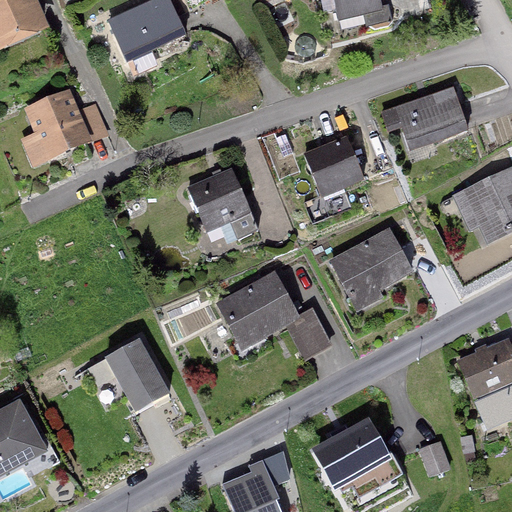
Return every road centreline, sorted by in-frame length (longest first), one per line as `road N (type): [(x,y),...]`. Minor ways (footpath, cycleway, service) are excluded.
road 1 (residential): [(52,212),(248,128),(472,57),(511,56)]
road 2 (residential): [(105,511),(511,290)]
